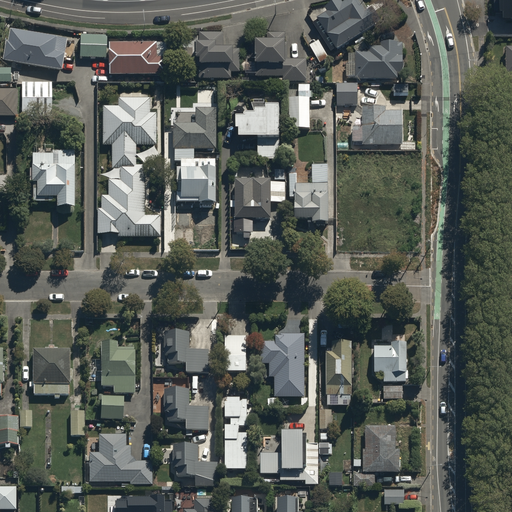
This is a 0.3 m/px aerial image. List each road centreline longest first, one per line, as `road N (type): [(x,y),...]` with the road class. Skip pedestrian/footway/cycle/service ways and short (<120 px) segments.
road 1 (residential): [(0,284),(454,284)]
road 2 (tertiary): [(441,0),(454,39),(461,116),(454,284)]
road 3 (tertiary): [(454,284),(454,511)]
